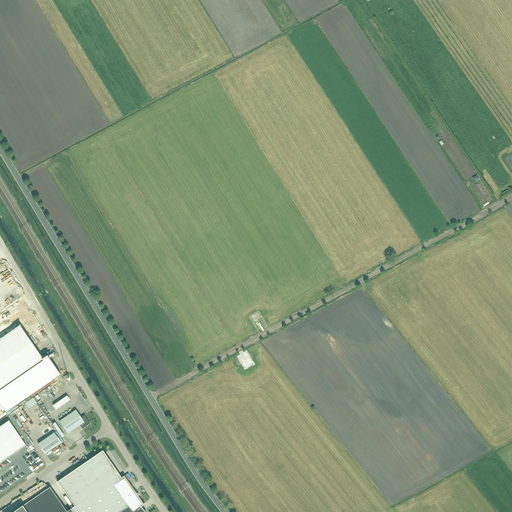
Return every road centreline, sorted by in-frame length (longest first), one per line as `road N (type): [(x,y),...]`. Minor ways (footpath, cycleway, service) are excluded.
road 1 (tertiary): [(224,511),(0,148)]
road 2 (track): [(150,397),(511,198)]
road 3 (unclassified): [(109,427),(0,245)]
road 4 (unclassified): [(0,502),(109,427)]
